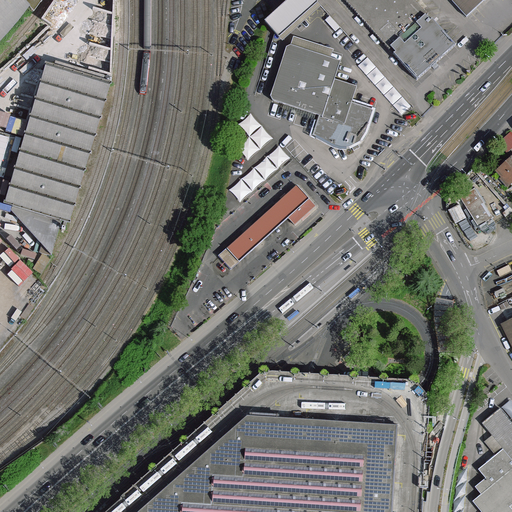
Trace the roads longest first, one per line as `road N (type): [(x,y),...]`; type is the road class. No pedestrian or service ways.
road 1 (primary): [(24,511),(260,310)]
road 2 (primary): [(260,310),(297,293),(419,195)]
road 3 (primary): [(399,174),(260,310)]
road 4 (residential): [(433,511),(477,323)]
road 5 (primary): [(511,55),(399,174)]
road 6 (residential): [(477,323),(419,195)]
road 7 (primary): [(419,195),(511,105)]
